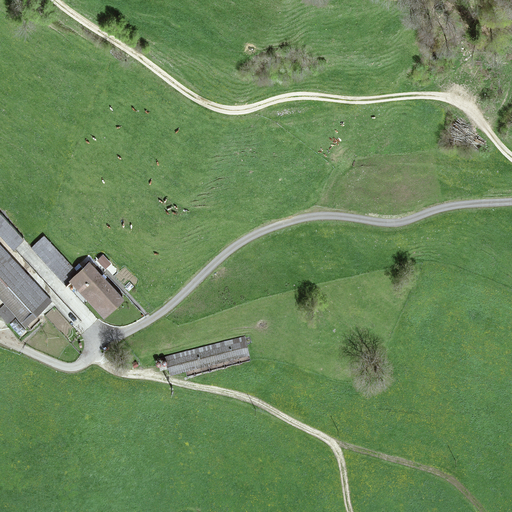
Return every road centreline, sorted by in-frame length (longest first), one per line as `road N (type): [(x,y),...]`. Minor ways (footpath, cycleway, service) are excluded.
road 1 (track): [(55,0),(220,108),(304,95),(448,96),(465,103),(511,156)]
road 2 (track): [(93,354),(123,373),(242,396),(324,439),(339,459),(350,511)]
road 3 (track): [(331,445),(438,473),(483,511)]
